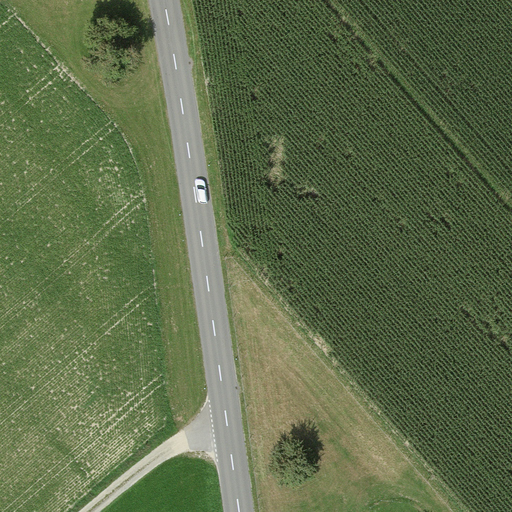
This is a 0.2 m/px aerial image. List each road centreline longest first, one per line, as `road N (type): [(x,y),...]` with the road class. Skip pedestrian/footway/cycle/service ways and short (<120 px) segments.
road 1 (tertiary): [(168,0),(241,511)]
road 2 (track): [(97,511),(165,452),(230,426)]
